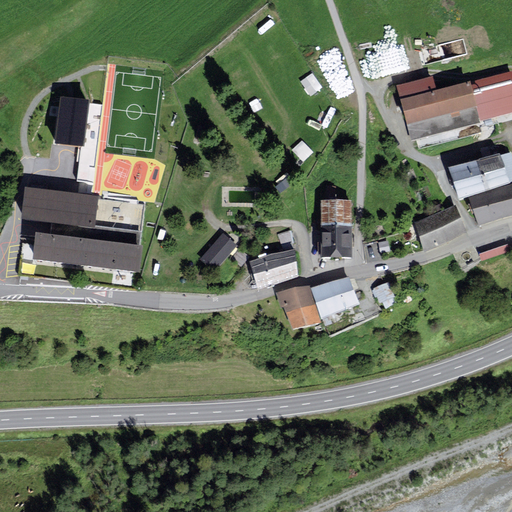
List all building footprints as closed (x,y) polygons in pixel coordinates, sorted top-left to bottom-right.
[(511,74),(511,72),(469,84),(479,120),(511,111),(511,74)] [(468,80),(401,98),(412,138),(479,120),(469,84),(468,80)] [(44,126),(36,125),(34,141),(42,142),(44,126)] [(511,152),(511,150),(501,154),(509,180),(511,179),(511,152)] [(450,167),(460,197),(510,181),(509,180),(501,154),(500,151),(450,167)] [(511,181),(470,196),(480,225),(511,214),(511,181)] [(97,194),(23,185),(19,217),(93,227),(93,224),(97,196),(97,194)] [(145,202),(97,196),(93,224),(142,230),(145,202)] [(321,225),(350,225),(350,198),(321,199),(321,225)] [(454,203),(415,221),(423,251),(465,229),(454,203)] [(321,225),(321,256),(351,256),(350,225),(321,225)] [(63,235),(34,231),(31,258),(138,271),(141,244),(63,235)] [(237,245),(222,233),(200,259),(214,271),(237,245)] [(388,240),(379,241),(380,250),(390,249),(388,240)] [(507,242),(480,252),(482,259),(509,249),(507,242)] [(250,256),(242,246),(233,254),(241,263),(250,256)] [(251,260),(259,287),(297,275),(295,248),(272,251),(251,260)] [(359,302),(348,275),(307,286),(320,318),(359,302)] [(388,280),(374,286),(380,301),(395,294),(388,280)] [(306,282),(278,293),(292,329),(320,319),(320,318),(307,286),(306,282)] [(397,300),(395,294),(380,301),(383,307),(397,300)]
